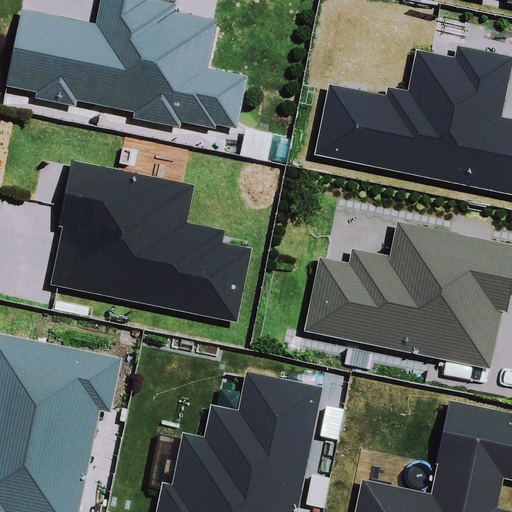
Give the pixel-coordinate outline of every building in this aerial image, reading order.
[(143,0),(100,0),(94,32),(17,17),(3,88),(34,94),(33,101),(73,109),(74,102),(133,114),(132,120),(173,128),(174,122),(231,133),(241,83),(202,76),(212,27),(170,19),(171,12),(143,6),(143,0)] [(380,103),(328,91),(313,157),(511,200),(511,126),(498,123),(511,66),(455,53),(452,67),(412,58),(404,97),(382,93),(380,103)] [(60,229),(48,287),(232,325),(246,256),(214,249),(217,237),(181,230),(189,191),(68,167),(56,228),(60,229)] [(345,271),(317,265),(304,337),(487,372),(497,318),(501,318),(511,257),(511,253),(391,231),(385,264),(348,257),(345,271)] [(73,511),(104,363),(0,341),(0,511),(73,511)] [(291,511),(316,394),(242,379),(234,417),(208,412),(201,446),(180,442),(170,492),(160,490),(155,511),(291,511)] [(490,511),(497,483),(511,486),(511,421),(447,408),(428,500),(361,486),(355,511),(490,511)]
